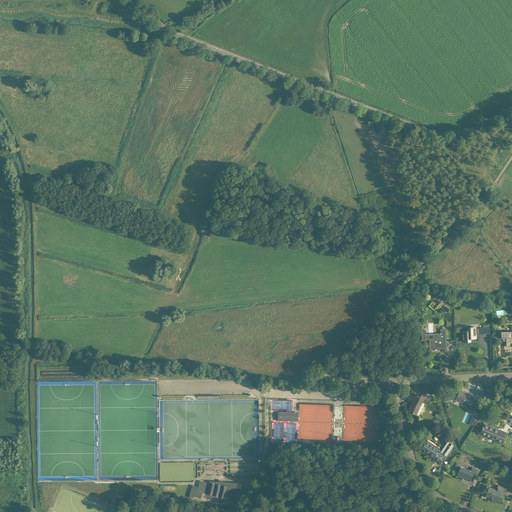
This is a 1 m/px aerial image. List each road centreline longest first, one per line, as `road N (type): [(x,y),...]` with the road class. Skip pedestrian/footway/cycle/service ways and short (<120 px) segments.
road 1 (unclassified): [(169,29),(424,131),(470,131),(511,108)]
road 2 (residential): [(471,511),(420,483),(390,380)]
